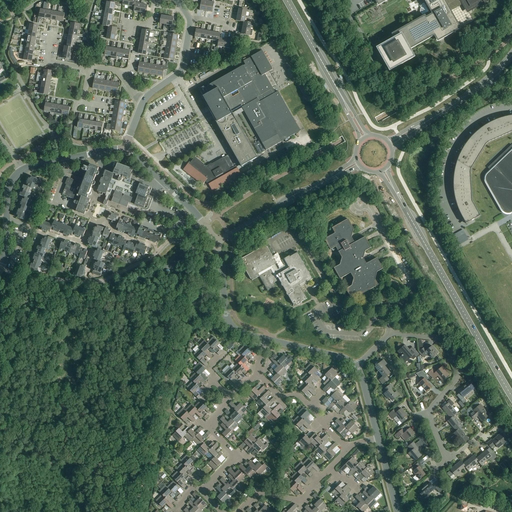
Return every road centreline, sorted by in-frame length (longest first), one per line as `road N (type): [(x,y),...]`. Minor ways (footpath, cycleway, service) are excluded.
road 1 (primary): [(511,397),(396,195)]
road 2 (residential): [(391,334),(446,343),(456,375),(427,413)]
road 3 (tertiary): [(329,179),(214,243)]
road 4 (tertiary): [(214,243),(229,322),(266,340)]
